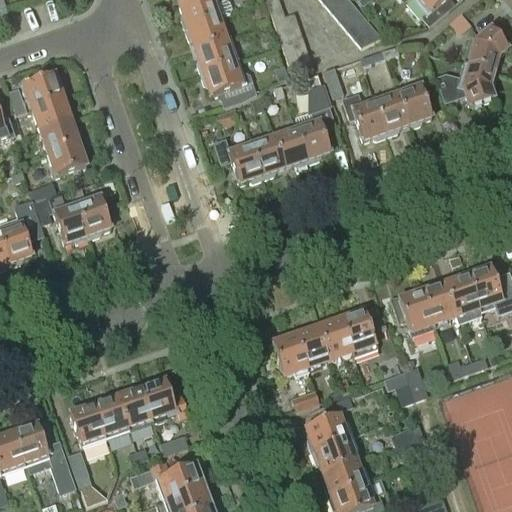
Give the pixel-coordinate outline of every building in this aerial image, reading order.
[(210,0),(178,11),(182,22),(181,25),(184,36),(221,23),(228,20),(231,14),(229,7),(223,4),(216,7),(213,0),(210,0)] [(346,2),(344,0),(329,0),(321,7),(329,16),(346,2)] [(374,0),(364,0),(357,7),(361,12),(375,0),(374,0)] [(411,0),(395,0),(402,8),(412,0),(411,0)] [(421,24),(428,32),(449,14),(443,7),(450,0),(411,0),(412,0),(427,18),(421,24)] [(277,1),(265,5),(272,26),(284,22),(277,1)] [(354,11),(346,2),(329,16),(337,26),(354,11)] [(362,20),(354,11),(337,26),(345,35),(362,20)] [(449,28),(454,33),(459,28),(464,33),(470,28),(461,17),(449,28)] [(276,37),(297,30),(293,19),(284,22),(272,26),(276,37)] [(370,30),(362,20),(345,35),(353,44),(370,30)] [(229,44),(221,23),(184,36),(187,46),(190,47),(194,56),(229,44)] [(257,27),(259,34),(269,31),(266,23),(257,27)] [(297,30),(276,37),(280,49),(301,41),(297,30)] [(381,43),(370,30),(353,44),(360,53),(381,43)] [(272,39),(269,31),(259,34),(262,42),(272,39)] [(462,69),(494,78),(498,63),(507,55),(490,34),(474,48),(468,47),(462,69)] [(301,41),(280,49),(285,60),(305,53),(301,41)] [(237,67),(229,44),(194,56),(197,67),(195,70),(199,80),(237,67)] [(305,53),(285,60),(289,72),(309,64),(305,53)] [(381,58),(384,64),(385,65),(398,60),(396,53),(381,58)] [(381,58),(359,65),(361,72),(384,64),(381,58)] [(309,64),(289,72),(293,83),(313,76),(309,64)] [(237,67),(199,80),(203,91),(206,92),(210,103),(216,101),(217,105),(222,107),(224,114),(242,107),(255,100),(249,81),(244,78),(241,79),(237,67)] [(489,93),(494,78),(462,69),(459,83),(447,82),(435,87),(444,109),(455,105),(452,96),(459,93),(462,94),(468,113),(493,104),(489,93)] [(343,100),(334,74),(322,78),(332,104),(343,100)] [(31,115),(65,103),(61,92),(58,91),(54,81),(21,92),(24,102),(26,101),(31,115)] [(395,97),(407,132),(409,131),(412,133),(420,131),(420,127),(431,124),(419,89),(395,97)] [(272,93),(275,102),(283,100),(280,90),(272,93)] [(330,159),(322,136),(334,131),(329,114),(331,114),(323,91),(307,97),(306,122),(308,121),(308,127),(294,132),(306,170),(319,166),(319,162),(330,159)] [(7,97),(15,120),(26,116),(18,93),(7,97)] [(398,135),(407,132),(395,97),(372,105),(385,143),(397,139),(398,135)] [(375,146),(385,143),(372,105),(359,109),(357,102),(342,107),(349,127),(354,125),(362,148),(372,144),(375,146)] [(69,114),(65,103),(31,115),(39,137),(70,126),(67,116),(69,114)] [(259,104),(252,109),(255,119),(264,116),(259,104)] [(237,127),(234,116),(214,122),(218,134),(237,127)] [(46,160),(80,148),(76,138),(74,138),(70,126),(39,137),(46,160)] [(296,173),(306,170),(294,132),(271,140),(283,175),(294,171),(296,173)] [(274,178),(283,175),(271,140),(249,148),(262,185),(273,181),(274,178)] [(251,189),(262,185),(249,148),(228,155),(224,145),(211,150),(219,173),(230,169),(238,191),(248,187),(251,189)] [(84,159),(80,148),(46,160),(51,173),(49,174),(53,184),(86,172),(82,162),(84,159)] [(21,179),(10,183),(13,191),(24,188),(21,179)] [(32,210),(46,205),(57,201),(52,189),(28,197),(29,200),(32,210)] [(73,204),(83,201),(81,193),(70,196),(73,204)] [(75,212),(87,246),(99,242),(100,238),(110,235),(99,203),(75,212)] [(78,249),(87,246),(75,212),(64,216),(60,204),(47,208),(46,205),(32,210),(40,232),(51,228),(49,221),(53,220),(64,251),(74,247),(78,249)] [(16,220),(20,231),(0,237),(0,244),(10,272),(20,269),(20,266),(32,262),(29,256),(46,250),(33,214),(16,220)] [(0,275),(10,272),(0,244),(0,275)] [(478,275),(466,279),(478,315),(493,310),(496,318),(504,316),(505,320),(511,317),(511,287),(509,278),(494,283),(491,274),(480,278),(478,275)] [(477,315),(478,315),(466,279),(450,284),(451,287),(444,290),(456,323),(460,334),(470,330),(469,327),(480,323),(477,315)] [(432,331),(456,323),(444,290),(434,293),(433,291),(420,295),(432,331)] [(409,339),(432,331),(420,295),(409,299),(410,302),(391,308),(398,329),(405,327),(409,339)] [(364,318),(353,321),(352,318),(339,323),(351,359),(375,351),(364,318)] [(329,367),(351,359),(339,323),(328,327),(329,330),(318,334),(329,367)] [(306,375),(329,367),(318,334),(307,337),(306,334),(293,339),(306,375)] [(283,383),(306,375),(293,339),(282,342),(283,346),(271,350),(283,383)] [(470,368),(474,378),(487,374),(483,364),(470,368)] [(461,383),(474,378),(470,368),(457,373),(461,383)] [(406,387),(413,407),(426,402),(416,374),(404,379),(406,387)] [(394,391),(406,387),(404,379),(391,383),(394,391)] [(177,421),(171,405),(165,386),(153,390),(151,388),(138,392),(151,430),(175,422),(177,421)] [(406,387),(394,391),(401,412),(413,407),(406,387)] [(127,438),(151,430),(138,392),(128,396),(128,399),(115,403),(127,438)] [(352,392),(339,396),(342,406),(348,404),(355,401),(352,392)] [(330,410),(331,409),(342,406),(339,396),(327,401),(330,410)] [(314,398),(291,406),(295,418),(318,410),(314,398)] [(181,401),(171,405),(177,421),(175,422),(177,426),(188,422),(181,401)] [(104,446),(127,438),(115,403),(104,407),(101,405),(91,409),(104,446)] [(348,404),(342,406),(331,409),(334,419),(352,413),(348,404)] [(81,454),(104,446),(91,409),(81,412),(81,415),(69,419),(81,454)] [(305,434),(309,445),(307,446),(311,458),(347,445),(338,422),(305,434)] [(37,430),(25,434),(23,432),(11,437),(24,474),(26,473),(29,480),(51,473),(61,500),(75,495),(59,447),(44,452),(37,430)] [(402,449),(421,442),(417,431),(398,438),(402,449)] [(0,480),(0,482),(24,474),(11,437),(1,441),(0,443),(0,442),(0,480)] [(402,449),(398,438),(390,441),(395,452),(402,449)] [(184,441),(159,449),(163,463),(188,454),(184,441)] [(402,449),(406,461),(426,454),(421,442),(402,449)] [(355,468),(347,445),(311,458),(316,470),(318,469),(322,480),(355,468)] [(402,449),(395,452),(399,464),(406,461),(402,449)] [(136,458),(139,468),(148,465),(145,455),(136,458)] [(80,458),(67,462),(76,485),(88,481),(80,458)] [(131,470),(139,468),(136,458),(127,460),(131,470)] [(322,480),(326,491),(324,492),(328,503),(363,490),(355,468),(322,480)] [(202,494),(201,491),(203,487),(201,481),(197,481),(194,472),(169,481),(165,470),(129,483),(133,495),(155,487),(163,508),(202,494)] [(379,484),(363,490),(328,503),(331,511),(382,511),(378,501),(382,500),(384,497),(379,484)] [(419,511),(424,511),(442,505),(438,493),(415,501),(419,511)] [(206,503),(202,494),(163,508),(155,511),(209,511),(211,509),(209,504),(206,503)] [(116,511),(121,511),(126,510),(122,498),(112,501),(116,511)] [(410,511),(419,511),(415,501),(407,504),(410,511)]
